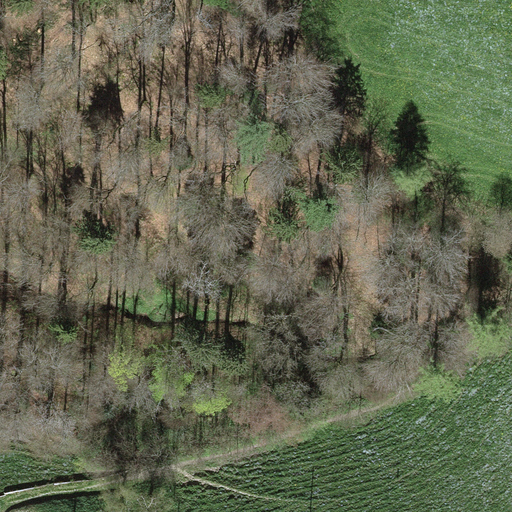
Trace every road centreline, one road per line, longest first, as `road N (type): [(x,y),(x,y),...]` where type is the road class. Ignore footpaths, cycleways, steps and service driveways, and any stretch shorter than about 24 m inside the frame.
road 1 (track): [(511,325),(353,415),(112,484),(0,503)]
road 2 (track): [(0,222),(98,257),(310,292),(440,298),(511,290)]
